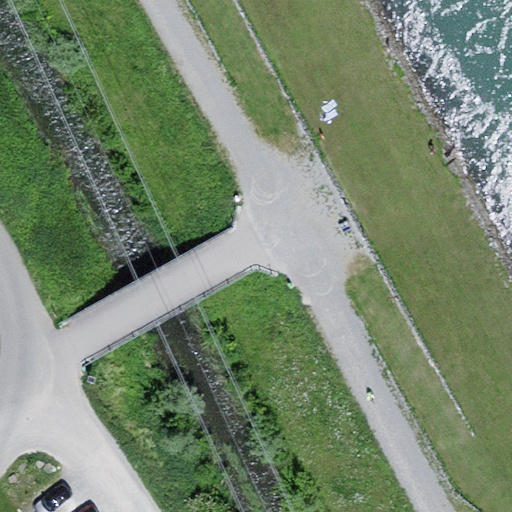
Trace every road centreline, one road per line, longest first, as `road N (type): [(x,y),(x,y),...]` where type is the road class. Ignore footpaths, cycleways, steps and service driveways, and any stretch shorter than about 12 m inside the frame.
road 1 (track): [(135,511),(47,366),(79,338),(279,230)]
road 2 (track): [(279,230),(432,511)]
road 3 (track): [(171,0),(279,230)]
road 4 (unclassified): [(0,422),(47,366),(0,268)]
